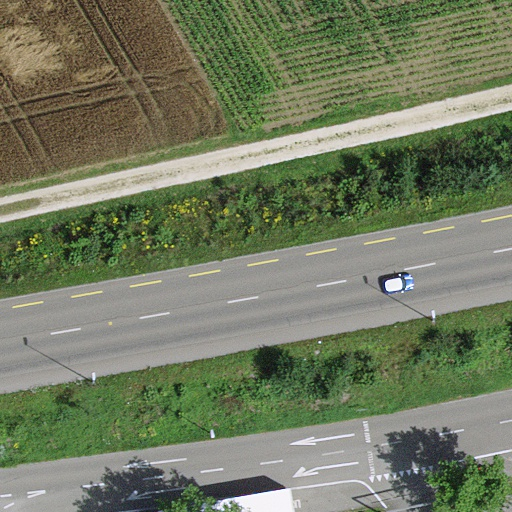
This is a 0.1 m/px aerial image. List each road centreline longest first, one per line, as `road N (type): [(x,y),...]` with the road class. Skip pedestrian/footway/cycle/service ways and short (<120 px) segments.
road 1 (track): [(0,214),(511,98)]
road 2 (secondary): [(0,345),(511,250)]
road 3 (unclassified): [(511,417),(0,494)]
